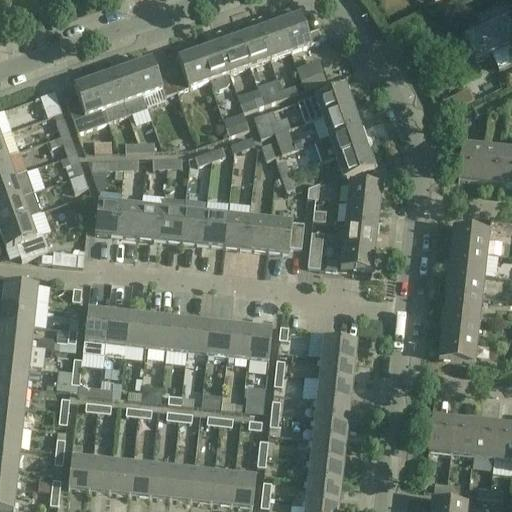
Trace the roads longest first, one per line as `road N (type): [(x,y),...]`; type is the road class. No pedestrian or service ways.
road 1 (residential): [(401,321),(317,312),(293,296),(0,272)]
road 2 (residential): [(324,0),(365,47),(404,123),(415,203)]
road 3 (residential): [(0,56),(169,0)]
road 4 (residential): [(393,383),(378,511)]
